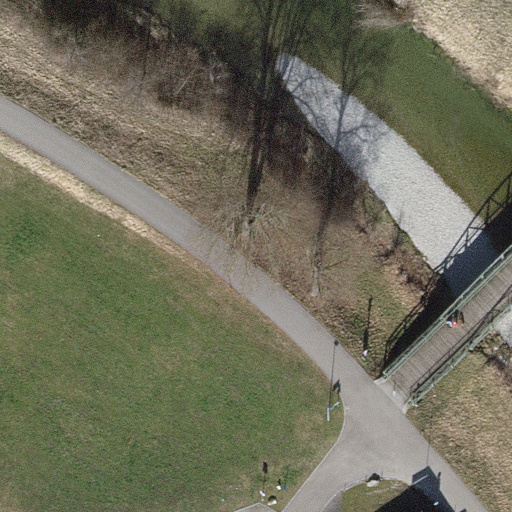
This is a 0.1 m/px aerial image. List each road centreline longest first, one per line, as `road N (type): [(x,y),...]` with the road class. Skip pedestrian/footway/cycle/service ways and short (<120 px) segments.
road 1 (track): [(0,110),(173,222),(380,409),(468,511)]
road 2 (residential): [(400,388),(302,511)]
